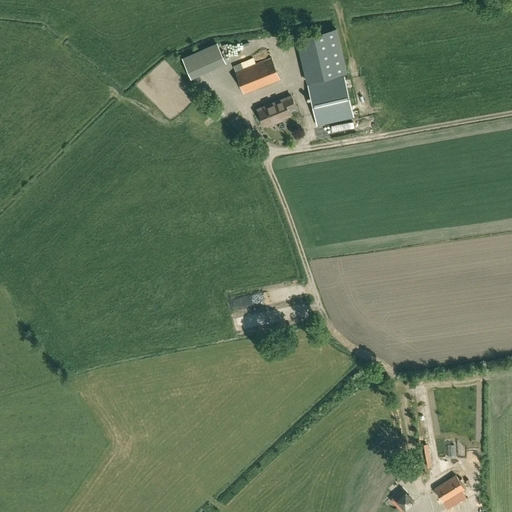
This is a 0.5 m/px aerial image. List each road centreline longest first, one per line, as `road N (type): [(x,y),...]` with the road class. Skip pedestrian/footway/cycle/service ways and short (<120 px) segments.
road 1 (track): [(273,149),(511,113)]
road 2 (track): [(278,152),(268,159),(271,172),(326,322)]
